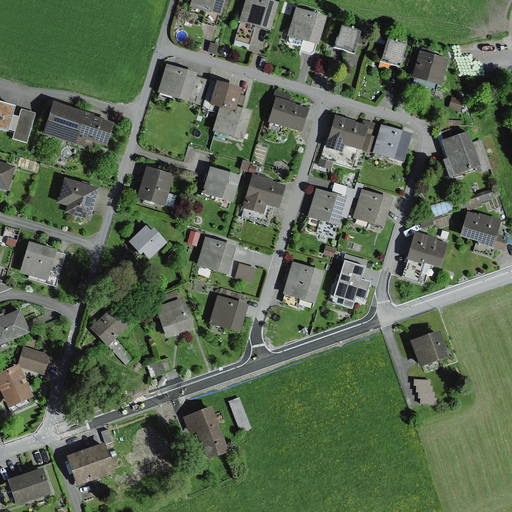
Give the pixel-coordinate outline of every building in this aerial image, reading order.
[(225,0),(190,0),(188,8),(205,13),(218,17),(220,18),(225,0)] [(278,4),(264,0),(244,0),(238,22),(240,23),(233,46),(249,50),(255,28),(269,33),(278,4)] [(311,14),(295,9),(287,36),(289,37),(288,40),(290,43),(301,47),(302,42),(315,46),(317,46),(326,18),(316,15),(314,12),(311,14)] [(218,17),(205,13),(202,22),(203,25),(213,28),(216,26),(218,17)] [(368,35),(340,27),(337,39),(335,39),(332,49),(345,53),(342,64),(356,68),(359,56),(354,55),(357,45),(365,47),(368,35)] [(386,41),(379,63),(400,70),(403,59),(402,59),(405,46),(386,41)] [(315,46),(302,42),(301,47),(299,52),(310,55),(313,54),(315,46)] [(218,46),(210,43),(207,53),(215,55),(218,46)] [(429,49),(420,47),(411,79),(413,79),(437,86),(440,87),(448,61),(427,55),(429,49)] [(165,65),(156,94),(188,103),(188,102),(200,105),(208,81),(196,77),(197,75),(165,65)] [(437,86),(413,79),(412,86),(416,92),(434,97),(437,86)] [(241,90),(210,81),(201,110),(216,114),(211,132),(214,133),(213,139),(227,143),(228,138),(242,142),(251,113),(236,108),(241,90)] [(274,98),(266,123),(301,133),(308,110),(294,106),(295,104),(274,98)] [(463,101),(451,98),(448,109),(460,113),(463,101)] [(0,104),(0,132),(6,135),(7,131),(11,116),(14,108),(0,104)] [(51,104),(41,136),(83,148),(84,142),(105,148),(112,125),(92,119),(93,117),(51,104)] [(35,114),(20,110),(18,118),(13,133),(11,140),(26,144),(35,114)] [(13,133),(18,118),(11,116),(7,131),(13,133)] [(354,123),(334,116),(320,160),(332,163),(354,170),(366,134),(368,128),(364,127),(354,123)] [(366,122),(364,127),(368,128),(366,134),(371,136),(374,124),(366,122)] [(380,126),(371,155),(402,164),(411,136),(380,126)] [(441,133),(444,141),(457,136),(456,131),(447,131),(441,133)] [(444,141),(440,143),(446,160),(445,160),(440,162),(447,180),(479,169),(481,173),(491,169),(480,141),(472,144),(468,132),(457,136),(444,141)] [(444,141),(441,133),(436,134),(445,160),(446,160),(440,143),(444,141)] [(374,138),(366,135),(361,151),(369,153),(374,138)] [(332,163),(320,160),(319,159),(317,167),(330,171),(332,163)] [(247,173),(250,163),(243,161),(240,171),(247,173)] [(0,163),(0,190),(8,192),(15,167),(0,163)] [(250,166),(248,173),(254,174),(256,168),(250,166)] [(144,168),(135,199),(164,208),(164,206),(173,208),(176,196),(169,194),(174,176),(144,168)] [(209,168),(200,195),(232,205),(240,177),(209,168)] [(272,181),(251,175),(241,209),(244,210),(241,218),(268,226),(273,209),(278,210),(285,186),(272,182),(272,181)] [(63,180),(56,204),(66,206),(64,214),(89,221),(98,189),(63,180)] [(363,185),(357,183),(355,190),(352,199),(358,200),(361,191),(363,185)] [(330,195),(343,199),(347,187),(334,184),(330,195)] [(355,190),(347,187),(343,199),(345,199),(340,217),(346,219),(352,199),(355,190)] [(315,190),(306,218),(319,222),(315,234),(333,239),(340,217),(345,199),(343,199),(330,195),(315,190)] [(491,190),(456,202),(458,210),(494,198),(491,190)] [(358,200),(352,219),(383,229),(392,200),(361,191),(358,200)] [(477,216),(466,213),(459,237),(476,242),(473,252),(492,258),(494,250),(503,252),(507,239),(496,236),(500,221),(477,215),(477,216)] [(422,230),(434,226),(432,220),(419,224),(422,230)] [(145,227),(127,243),(139,256),(142,253),(148,260),(166,243),(152,229),(149,231),(145,227)] [(200,234),(190,231),(186,245),(196,247),(200,234)] [(436,240),(413,233),(405,261),(407,261),(404,269),(401,278),(419,283),(424,265),(439,270),(446,245),(436,242),(436,240)] [(204,238),(195,267),(226,276),(235,248),(204,238)] [(27,243),(18,274),(28,277),(27,280),(55,288),(65,255),(55,253),(56,252),(27,243)] [(336,249),(325,246),(322,255),(333,258),(336,249)] [(342,262),(343,263),(332,298),(353,304),(354,300),(363,303),(369,284),(359,282),(363,268),(365,269),(367,262),(344,255),(342,262)] [(324,273),(291,263),(289,269),(287,268),(283,281),(285,282),(281,295),(285,296),(282,305),(297,309),(299,302),(314,306),(324,273)] [(256,270),(238,264),(234,279),(251,284),(256,270)] [(367,268),(364,280),(373,282),(376,270),(367,268)] [(241,296),(220,289),(219,294),(239,300),(241,296)] [(176,291),(162,297),(164,302),(178,296),(176,291)] [(216,297),(208,325),(239,334),(247,306),(216,297)] [(353,304),(332,298),(330,305),(351,311),(353,304)] [(155,308),(165,339),(193,330),(183,299),(155,308)] [(131,325),(113,306),(88,329),(106,349),(108,347),(125,365),(134,357),(116,339),(131,325)] [(19,310),(0,318),(0,346),(29,334),(19,310)] [(439,332),(409,342),(419,369),(448,358),(439,332)] [(50,357),(23,349),(18,365),(19,369),(44,376),(50,357)] [(160,361),(146,366),(151,378),(172,371),(167,359),(161,362),(160,361)] [(18,365),(0,373),(0,393),(7,409),(33,398),(19,369),(18,365)] [(430,381),(413,380),(412,387),(415,387),(415,394),(417,394),(417,400),(419,400),(419,405),(436,406),(436,399),(434,399),(434,393),(431,393),(432,387),(429,387),(430,381)] [(251,429),(239,398),(227,403),(240,433),(251,429)] [(211,407),(182,418),(189,436),(195,434),(206,462),(228,454),(211,407)] [(108,430),(100,433),(105,445),(112,442),(108,430)] [(102,444),(64,458),(75,488),(114,474),(102,444)] [(41,470),(5,482),(15,508),(50,496),(41,470)]
